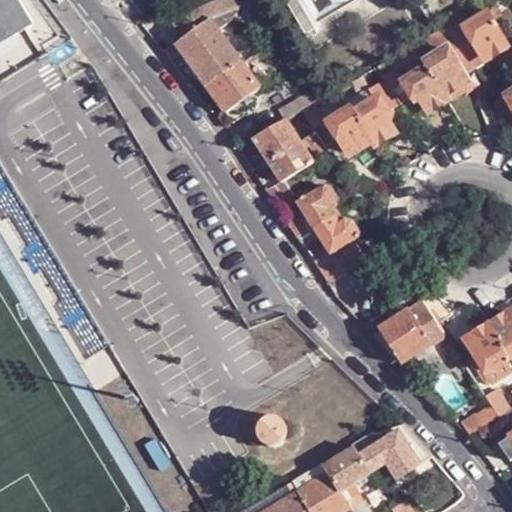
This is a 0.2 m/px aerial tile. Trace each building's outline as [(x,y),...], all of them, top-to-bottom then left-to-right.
[(19,0),(0,0),(0,44),(12,38),(34,24),(19,0)] [(498,26),(506,21),(494,0),(492,0),(485,5),(490,12),(498,26)] [(490,12),(468,26),(463,17),(450,26),(460,42),(469,56),(477,68),(511,47),(498,26),(490,12)] [(208,86),(243,62),(213,19),(178,44),(208,86)] [(462,77),(477,68),(469,56),(460,42),(450,26),(438,33),(427,39),(437,55),(425,63),(428,67),(446,96),(447,95),(452,99),(465,91),(465,85),(466,84),(462,77)] [(0,58),(18,48),(12,38),(0,44),(0,58)] [(228,114),(263,88),(243,62),(208,86),(209,87),(228,114)] [(385,77),(393,71),(388,62),(379,67),(385,77)] [(428,67),(406,80),(405,84),(405,85),(407,90),(411,99),(414,96),(421,98),(428,110),(432,111),(447,101),(447,99),(446,96),(428,67)] [(392,89),(401,104),(411,99),(407,90),(405,85),(405,84),(398,69),(393,71),(385,77),(392,89)] [(347,100),(370,86),(364,76),(341,90),(347,100)] [(374,141),(375,144),(379,145),(394,135),(395,131),(387,119),(389,113),(401,104),(392,89),(356,112),(374,141)] [(308,101),(310,105),(317,102),(314,97),(308,101)] [(312,123),(332,111),(325,99),(304,112),(312,123)] [(354,108),(332,123),(331,126),(334,131),(330,133),(335,141),(339,139),(346,140),(355,154),(374,141),(356,112),(354,108)] [(263,151),(296,133),(288,121),(256,140),(263,151)] [(318,132),(307,139),(320,160),(331,154),(318,132)] [(270,162),(302,142),(296,133),(263,151),(270,162)] [(270,162),(276,171),(308,152),(302,142),(270,162)] [(286,180),(315,164),(308,152),(276,171),(283,182),(286,180)] [(278,207),(296,197),(286,180),(283,182),(268,191),(278,207)] [(316,229),(339,215),(334,207),(337,206),(339,200),(331,187),(324,185),(299,202),(311,221),(316,229)] [(331,253),(333,255),(344,249),(359,240),(361,234),(352,221),(345,220),(343,221),(339,215),(316,229),(312,232),(300,240),(302,243),(306,249),(318,240),(319,243),(324,240),(328,248),(331,253)] [(311,221),(307,223),(312,232),(316,229),(311,221)] [(307,223),(294,232),(300,240),(312,232),(307,223)] [(314,262),(329,285),(348,273),(348,274),(356,268),(344,249),(333,255),(331,253),(328,248),(312,259),(314,262)] [(440,325),(451,318),(438,296),(428,303),(427,304),(440,325)] [(403,366),(434,346),(411,311),(380,330),(392,349),(401,362),(403,366)] [(491,327),(511,360),(511,359),(511,315),(511,314),(491,327)] [(491,327),(471,338),(480,352),(479,360),(475,362),(481,370),(484,368),(486,373),(490,373),(506,364),(511,360),(491,327)] [(506,401),(510,398),(505,389),(500,391),(506,401)] [(500,418),(511,410),(507,403),(506,401),(500,391),(499,390),(487,398),(493,409),(500,418)] [(500,418),(493,409),(467,425),(474,435),(500,418)] [(266,415),(257,422),(253,430),(254,438),(258,443),(270,449),(281,446),(278,421),(275,416),(274,415),(269,414),(266,415)] [(420,466),(398,431),(371,449),(358,457),(369,475),(387,464),(396,479),(396,480),(420,466)] [(368,444),(373,441),(372,433),(364,439),(368,444)] [(511,437),(501,444),(511,461),(511,437)] [(371,449),(368,444),(364,439),(352,447),(354,450),(358,457),(371,449)] [(338,493),(369,475),(358,457),(354,450),(323,469),(328,476),(338,493)] [(313,472),(318,482),(328,476),(323,469),(322,467),(313,472)] [(309,511),(348,511),(349,511),(344,502),(338,493),(328,476),(318,482),(298,493),(309,511)] [(292,484),(244,511),(264,511),(298,492),(292,484)] [(309,511),(298,493),(298,492),(264,511),(309,511)] [(391,511),(392,511),(413,511),(407,501),(391,511)]
